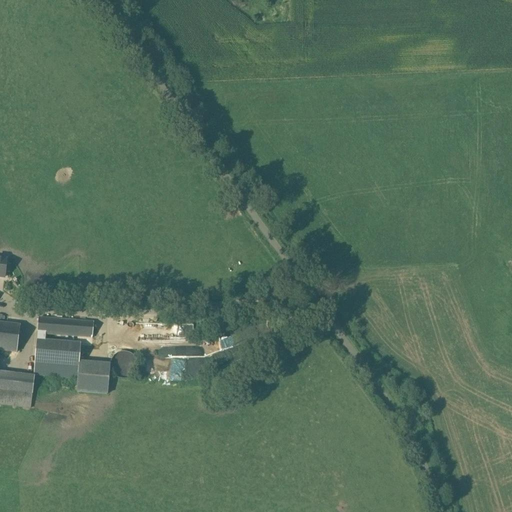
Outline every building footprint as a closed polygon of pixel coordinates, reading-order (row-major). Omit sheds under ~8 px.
[(38,319),(37,341),(44,341),(45,334),(66,335),(66,338),(92,340),(93,323),(38,319)] [(20,326),(0,323),(0,351),(16,353),(20,326)] [(44,341),(37,341),(34,375),(77,379),(80,344),(44,341)] [(167,350),(186,349),(186,342),(166,342),(167,350)] [(110,365),(110,368),(110,370),(111,372),(113,374),(114,376),(116,377),(118,379),(120,379),(123,380),(125,380),(127,379),(130,378),(132,377),(134,376),(135,374),(136,372),(137,369),(137,367),(137,365),(137,362),(136,360),(135,358),(133,356),(131,355),(129,354),(127,353),(125,352),(122,352),(120,353),(118,354),(116,355),(114,357),(112,358),(111,361),(110,363),(110,365)] [(110,365),(79,362),(78,382),(77,392),(107,395),(108,380),(110,365)] [(0,373),(0,404),(30,409),(34,378),(0,373)]
